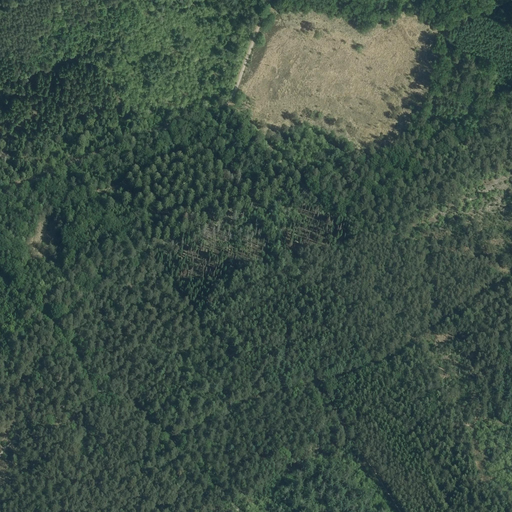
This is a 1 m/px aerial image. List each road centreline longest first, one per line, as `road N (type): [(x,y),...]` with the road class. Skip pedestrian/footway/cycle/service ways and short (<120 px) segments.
road 1 (track): [(166,438),(129,403),(98,392),(70,343),(0,275)]
road 2 (track): [(313,383),(398,511)]
